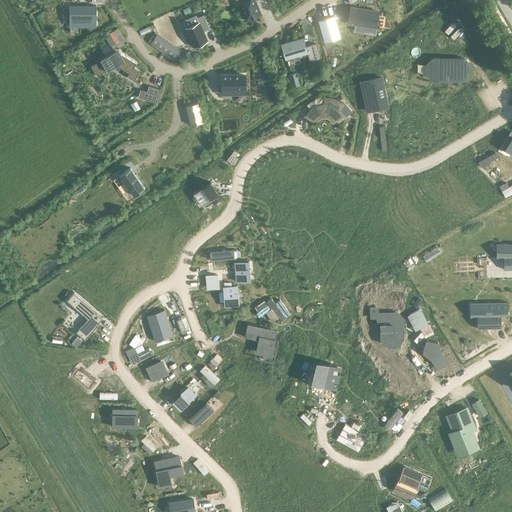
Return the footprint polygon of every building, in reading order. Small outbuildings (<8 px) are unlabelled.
[(238,0),(237,1),(246,21),(261,14),(255,0),(238,0)] [(69,6),(69,26),(96,26),(96,6),(69,6)] [(351,7),(348,23),(374,27),(376,11),(351,7)] [(185,28),(193,47),(207,40),(203,31),(210,28),(204,15),(197,18),(199,22),(185,28)] [(334,16),(318,20),(324,41),(340,37),(334,16)] [(303,38),(281,44),(285,60),(308,53),(310,61),(320,58),(315,44),(306,46),(303,38)] [(181,51),(176,47),(168,57),(174,61),(181,51)] [(92,64),(98,75),(117,64),(130,72),(128,75),(135,79),(140,71),(134,67),(137,62),(121,52),(119,48),(101,57),(102,59),(92,64)] [(427,64),(426,73),(433,79),(464,80),(470,74),(471,65),(464,59),(433,58),(427,64)] [(296,72),(289,74),(293,87),(299,85),(296,72)] [(222,75),(222,93),(244,93),(244,75),(222,75)] [(381,77),(361,82),(367,111),(387,106),(381,77)] [(160,89),(149,86),(147,92),(140,90),(138,98),(156,103),(160,89)] [(311,109),(306,115),(313,119),(316,115),(320,113),(324,112),(328,113),(332,115),(335,119),(343,115),(338,109),(340,106),(333,101),(328,101),(328,105),(324,104),(317,105),(311,109)] [(198,103),(186,106),(191,125),(202,122),(198,103)] [(511,132),(510,131),(501,146),(511,152),(511,132)] [(124,183),(125,183),(134,195),(145,188),(130,167),(119,176),(124,183)] [(214,178),(197,191),(205,203),(223,190),(214,178)] [(511,241),(499,242),(500,255),(507,255),(507,267),(511,266),(511,241)] [(235,250),(213,252),(214,260),(236,258),(235,250)] [(248,261),(235,262),(236,281),(250,280),(248,261)] [(217,275),(207,276),(208,288),(218,287),(217,275)] [(237,286),(223,287),(225,306),(239,305),(237,286)] [(74,292),(67,300),(88,318),(76,332),(85,340),(99,323),(103,318),(93,310),(94,309),(74,292)] [(509,306),(471,307),(471,320),(479,320),(479,332),(502,331),(502,319),(509,319),(509,306)] [(378,307),(371,308),(371,317),(377,317),(378,321),(382,321),(382,335),(387,340),(398,340),(403,335),(402,316),(397,312),(378,312),(378,307)] [(147,315),(147,316),(155,341),(156,341),(154,335),(170,329),(172,335),(173,335),(164,310),(164,311),(148,316),(147,315)] [(247,324),(244,337),(258,340),(255,352),(268,354),(267,360),(268,361),(274,329),(247,324)] [(82,340),(77,336),(71,343),(76,347),(82,340)] [(427,341),(423,352),(431,359),(437,369),(447,363),(441,353),(438,342),(427,341)] [(159,360),(144,367),(151,381),(165,374),(159,360)] [(314,372),(311,385),(324,388),(325,385),(337,388),(342,368),(335,366),(324,364),(322,373),(314,372)] [(78,368),(72,376),(89,388),(95,380),(78,368)] [(188,386),(174,401),(181,408),(195,394),(188,386)] [(470,400),(475,408),(482,404),(477,395),(476,395),(477,395),(470,399),(470,400)] [(206,402),(189,419),(196,427),(214,410),(206,402)] [(448,416),(447,416),(448,416),(451,425),(451,426),(452,426),(454,431),(451,433),(450,432),(450,433),(450,434),(450,433),(452,438),(455,446),(455,447),(456,447),(465,443),(465,444),(465,443),(474,440),(474,439),(475,439),(474,439),(471,431),(474,429),(474,430),(475,430),(475,429),(474,429),(473,424),(472,424),(470,418),(471,418),(470,418),(466,409),(467,409),(467,408),(466,408),(465,408),(466,408),(460,411),(460,410),(459,410),(459,411),(454,413),(453,413),(454,413),(448,415),(447,415),(448,416)] [(113,409),(112,426),(137,427),(137,410),(113,409)] [(179,456),(154,461),(159,486),(171,484),(169,476),(182,473),(179,456)] [(404,465),(393,489),(412,497),(418,484),(427,488),(432,478),(404,465)] [(445,488),(428,499),(436,511),(453,500),(445,488)] [(195,511),(193,498),(169,502),(170,511),(195,511)]
